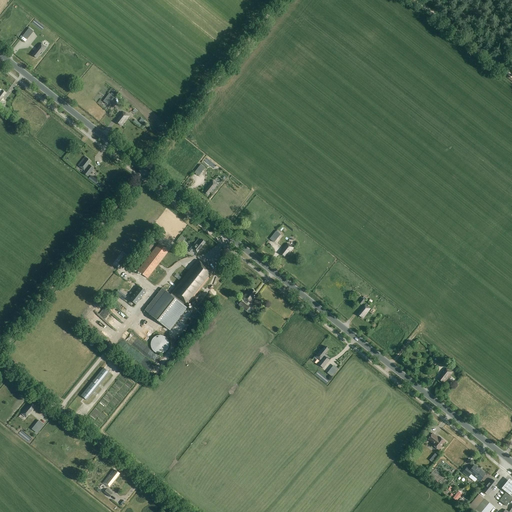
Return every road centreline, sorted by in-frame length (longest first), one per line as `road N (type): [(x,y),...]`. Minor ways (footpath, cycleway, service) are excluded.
road 1 (primary): [(511,462),(0,54)]
road 2 (track): [(280,0),(0,351)]
road 3 (unclassified): [(186,511),(0,361)]
road 4 (track): [(511,76),(416,0)]
